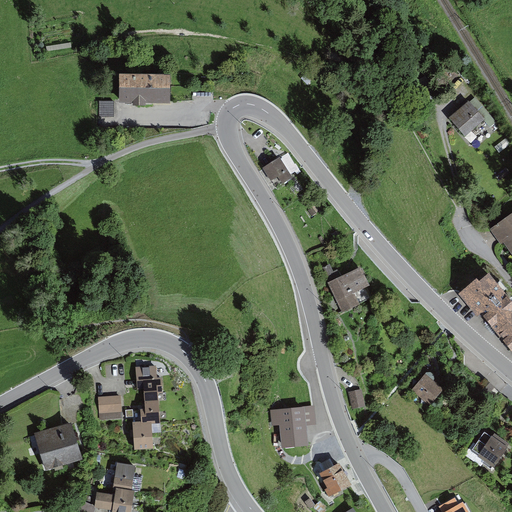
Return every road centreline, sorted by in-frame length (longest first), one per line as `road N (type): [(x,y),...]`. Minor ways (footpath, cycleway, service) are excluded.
road 1 (tertiary): [(511,373),(402,267),(284,126),(260,110),(233,110),(227,136),(293,257),(357,460)]
road 2 (tertiary): [(248,507),(224,464),(200,371),(171,344),(116,343),(0,404)]
